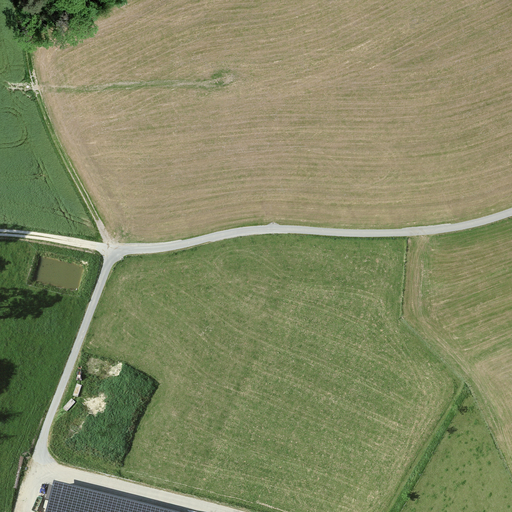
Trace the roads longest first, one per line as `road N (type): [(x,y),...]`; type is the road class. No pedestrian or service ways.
road 1 (track): [(115,253),(253,230),(413,232),(511,211)]
road 2 (track): [(115,253),(45,113),(26,33)]
road 3 (track): [(42,456),(44,432),(115,253)]
road 4 (track): [(42,456),(46,468),(219,511)]
